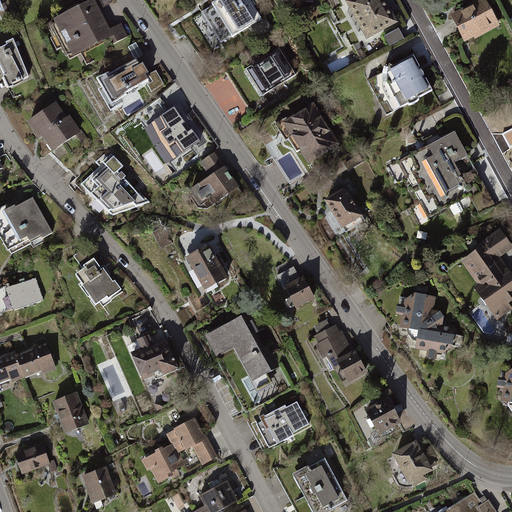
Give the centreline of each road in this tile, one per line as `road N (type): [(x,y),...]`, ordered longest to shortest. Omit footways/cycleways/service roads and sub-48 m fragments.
road 1 (tertiary): [(131,0),(448,444),(477,469),(511,477)]
road 2 (residential): [(0,118),(10,139),(157,291),(274,511)]
road 3 (residential): [(412,0),(511,187)]
